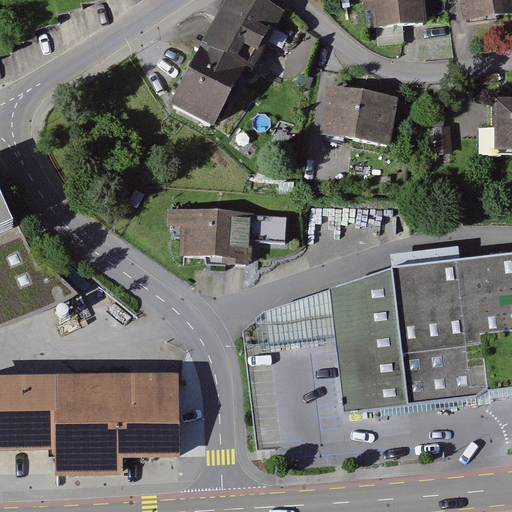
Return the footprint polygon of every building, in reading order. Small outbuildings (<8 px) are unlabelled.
[(258,0),(237,0),(183,112),(232,136),(290,16),(258,0)] [(428,0),(367,0),(371,35),(432,29),(428,0)] [(511,0),(464,0),(470,29),(511,22),(511,0)] [(403,104),(335,93),(327,141),(396,152),(403,104)] [(511,104),(503,105),(506,160),(511,159),(511,104)] [(0,330),(2,330),(35,317),(79,297),(46,265),(39,268),(23,234),(0,243),(0,228),(15,223),(0,190),(0,330)] [(257,221),(181,214),(176,265),(253,272),(257,221)] [(511,254),(391,270),(330,292),(336,344),(343,415),(476,401),(488,391),(511,388),(511,254)] [(336,344),(330,292),(264,314),(257,321),(260,353),(336,344)] [(180,374),(0,377),(0,452),(56,452),(56,478),(124,476),(123,460),(182,459),(180,374)]
